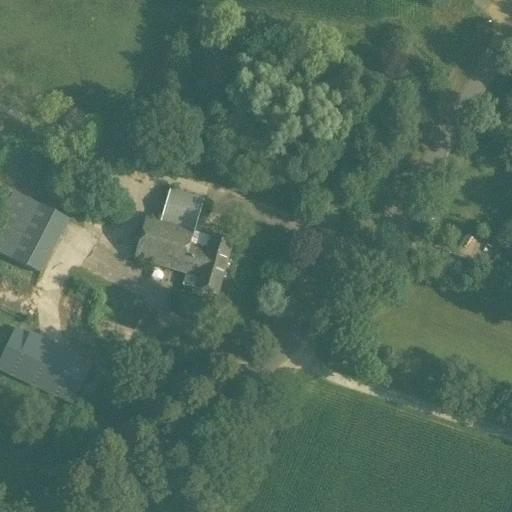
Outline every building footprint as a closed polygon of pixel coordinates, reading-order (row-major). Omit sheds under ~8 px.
[(132,261),(198,280),(195,292),(215,298),(231,243),(210,237),(210,239),(194,235),(203,201),(169,191),(159,223),(146,219),(132,261)] [(0,256),(41,278),(69,223),(12,193),(0,217),(0,256)] [(0,360),(0,374),(20,384),(40,340),(15,328),(0,360)] [(66,352),(45,396),(71,408),(91,364),(66,352)] [(138,367),(131,374),(140,382),(146,375),(138,367)]
